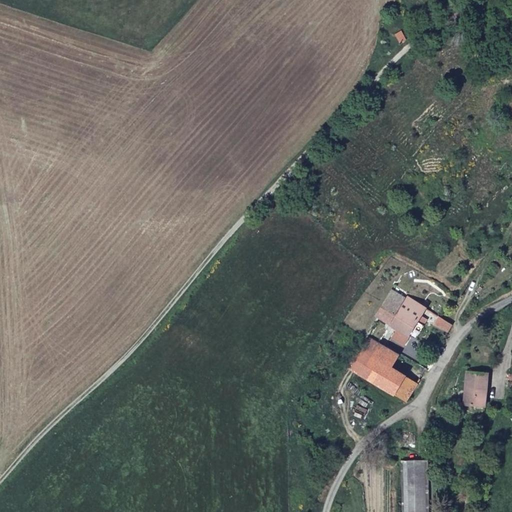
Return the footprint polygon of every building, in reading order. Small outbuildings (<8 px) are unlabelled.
[(396,35),(401,44),(407,41),(402,31),(396,35)] [(399,307),(405,298),(393,291),(388,300),(399,307)] [(418,322),(425,310),(405,298),(399,307),(388,300),(378,317),(417,340),(425,327),(418,322)] [(447,335),(452,326),(439,318),(434,327),(447,335)] [(393,353),(366,337),(349,366),(394,395),(405,377),(390,367),(397,356),(393,353)] [(493,374),(471,371),(469,390),(471,391),(469,405),(490,406),(493,374)] [(405,377),(394,395),(407,403),(418,385),(405,377)] [(429,511),(429,460),(401,461),(402,511),(429,511)]
